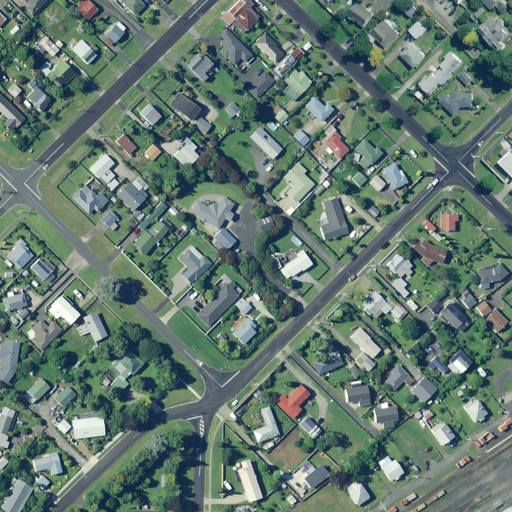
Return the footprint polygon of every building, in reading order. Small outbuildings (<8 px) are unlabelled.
[(46,0),(28,0),(25,4),(27,5),(24,10),(31,17),(46,0)] [(96,9),(85,0),(81,0),(73,9),(86,20),(96,9)] [(116,0),(133,15),(143,5),(138,1),(139,0),(116,0)] [(237,37),(258,17),(247,6),(250,3),(246,0),(238,0),(219,19),(237,37)] [(482,0),(482,1),(491,11),(496,6),(502,12),(510,4),(506,0),(482,0)] [(422,7),(417,2),(412,7),(411,6),(405,12),(411,18),(422,7)] [(373,14),(358,3),(348,16),(364,27),(373,14)] [(484,13),(480,8),(470,16),(475,21),(484,13)] [(497,22),(492,17),(478,30),(499,51),(511,37),(511,33),(499,20),(497,22)] [(399,35),(385,20),(367,37),(373,44),(378,40),(386,48),(399,35)] [(427,30),(419,22),(409,31),(417,39),(427,30)] [(83,30),(78,25),(75,28),(80,34),(83,30)] [(101,40),(108,47),(112,43),(113,44),(123,33),(114,25),(104,35),(105,36),(101,40)] [(221,39),(221,47),(217,52),(224,60),(225,59),(232,65),(239,59),(243,63),(250,55),(224,29),(217,35),(221,39)] [(283,54),(264,34),(254,43),(273,64),(283,54)] [(76,54),(71,59),(78,66),(83,61),(85,64),(90,60),(89,59),(96,52),(83,38),(71,50),(76,54)] [(57,50),(46,39),(35,49),(41,54),(44,51),(51,57),(57,50)] [(418,51),(410,44),(405,48),(406,50),(401,55),(414,68),(426,56),(419,50),(418,51)] [(302,55),(295,48),(283,60),(290,67),(302,55)] [(440,65),(443,68),(440,71),(439,70),(428,80),(425,78),(419,84),(430,94),(441,83),(442,85),(452,75),(451,73),(461,62),(451,52),(445,58),(446,59),(440,65)] [(200,61),(195,55),(184,65),(201,82),(206,78),(202,74),(212,64),(205,57),(200,61)] [(75,74),(61,60),(45,76),(57,88),(61,83),(63,85),(75,74)] [(37,70),(44,76),(48,72),(46,69),(49,66),(45,62),(37,70)] [(287,72),(282,67),(278,70),(283,75),(287,72)] [(297,74),(293,70),(283,81),(288,86),(282,92),(292,101),(310,83),(299,72),(297,74)] [(473,80),(464,71),(458,77),(467,86),(473,80)] [(274,82),(264,72),(245,90),(255,100),(274,82)] [(41,89),(32,80),(27,85),(32,91),(26,98),(40,111),(50,101),(39,90),(41,89)] [(20,91),(13,84),(6,91),(13,98),(20,91)] [(472,93),(458,93),(451,99),(447,95),(440,101),(452,115),(462,108),(473,108),(472,93)] [(189,121),(194,114),(198,109),(177,94),(168,106),(189,121)] [(16,112),(0,96),(0,113),(6,120),(1,124),(9,132),(14,127),(15,128),(24,119),(17,111),(16,112)] [(322,107),(313,97),(303,107),(319,123),(332,110),(325,104),(322,107)] [(237,109),(231,103),(224,110),(229,115),(237,109)] [(161,118),(147,105),(138,114),(152,127),(161,118)] [(287,117),(278,108),(271,116),(279,124),(287,117)] [(206,123),(199,117),(192,126),(204,134),(215,120),(210,117),(206,123)] [(281,150),(259,127),(248,138),(271,160),(281,150)] [(339,138),(330,128),(324,133),(328,138),(322,143),(326,149),(324,150),(328,154),(330,153),(336,159),(346,151),(337,140),(339,138)] [(309,140),(298,130),(292,137),(302,147),(309,140)] [(134,148),(122,135),(114,142),(127,155),(134,148)] [(364,170),(380,153),(375,148),(373,150),(364,140),(354,150),(362,158),(357,163),(364,170)] [(195,148),(191,143),(187,147),(185,144),(173,156),(186,169),(198,157),(192,151),(195,148)] [(160,152),(152,145),(144,154),(151,161),(160,152)] [(511,152),(507,147),(501,153),(505,157),(499,163),(511,176),(511,152)] [(335,164),(324,152),(315,160),(326,173),(335,164)] [(113,163),(104,154),(88,170),(97,179),(99,177),(105,184),(113,176),(106,170),(113,163)] [(284,157),(276,165),(280,169),(288,161),(284,157)] [(306,170),(297,162),(282,178),(286,182),(288,180),(293,185),(285,194),(295,203),(313,185),(302,174),(306,170)] [(397,172),(393,164),(381,170),(391,190),(406,183),(400,170),(397,172)] [(365,180),(358,173),(351,180),(358,187),(365,180)] [(131,183),(137,190),(140,188),(143,191),(148,186),(138,176),(131,183)] [(384,184),(375,176),(368,183),(377,192),(384,184)] [(117,184),(113,179),(104,188),(108,193),(117,184)] [(137,192),(127,183),(115,195),(131,211),(146,196),(140,189),(137,192)] [(99,193),(95,196),(90,192),(84,185),(70,198),(87,215),(92,209),(96,212),(107,201),(99,193)] [(322,191),(318,187),(312,192),(316,197),(322,191)] [(233,204),(222,197),(216,207),(208,201),(205,207),(196,201),(189,212),(199,219),(198,220),(203,224),(204,222),(217,230),(223,219),(227,222),(232,214),(228,211),(233,204)] [(346,232),(335,199),(322,203),(327,218),(317,221),(323,239),(346,232)] [(177,212),(171,206),(167,211),(173,216),(177,212)] [(378,213),(372,207),(367,212),(374,218),(378,213)] [(117,218),(110,210),(100,220),(111,232),(116,226),(113,223),(117,218)] [(457,221),(457,215),(439,215),(439,231),(452,231),(452,221),(457,221)] [(170,226),(161,218),(150,230),(141,221),(136,226),(143,232),(130,246),(142,256),(170,226)] [(420,225),(437,243),(441,239),(433,231),(434,229),(425,220),(420,225)] [(222,229),(211,240),(223,253),(235,241),(222,229)] [(24,244),(19,239),(12,247),(14,249),(5,257),(18,270),(31,256),(22,247),(24,244)] [(348,242),(345,239),(340,245),(344,248),(348,242)] [(439,264),(444,252),(427,245),(420,239),(411,249),(421,258),(419,261),(426,266),(432,261),(439,264)] [(295,255),(291,249),(285,254),(290,261),(278,270),(285,280),(301,270),(302,271),(311,265),(301,251),(295,255)] [(198,260),(188,250),(178,259),(187,269),(181,276),(189,285),(210,265),(202,257),(198,260)] [(278,262),(273,253),(268,256),(273,265),(278,262)] [(408,270),(411,267),(398,253),(386,266),(398,278),(403,273),(407,277),(411,273),(408,270)] [(30,268),(42,281),(43,280),(47,284),(55,276),(38,259),(30,268)] [(506,273),(498,264),(476,269),(480,290),(488,288),(487,284),(507,279),(506,273)] [(390,284),(402,297),(407,293),(402,288),(405,286),(398,278),(390,284)] [(237,296),(224,284),(214,294),(215,296),(195,316),(206,327),(237,296)] [(475,304),(464,289),(459,293),(464,299),(461,301),(467,310),(475,304)] [(382,301),(371,291),(363,298),(365,300),(360,305),(374,318),(381,312),(384,315),(388,311),(398,321),(406,313),(397,304),(395,306),(386,297),(382,301)] [(6,293),(7,298),(1,300),(5,312),(25,306),(21,294),(13,296),(12,292),(6,293)] [(71,304),(61,295),(46,311),(54,319),(58,316),(67,324),(77,314),(69,306),(71,304)] [(251,308),(244,301),(236,308),(244,315),(251,308)] [(439,308),(433,301),(426,307),(432,314),(439,308)] [(490,312),(482,302),(475,308),(495,333),(507,324),(494,308),(490,312)] [(469,322),(448,304),(438,315),(459,333),(469,322)] [(27,314),(23,310),(16,316),(20,320),(27,314)] [(106,336),(94,312),(81,318),(84,325),(75,329),(79,336),(88,332),(93,342),(106,336)] [(257,330),(244,316),(238,322),(241,324),(231,334),(241,345),(257,330)] [(47,326),(40,320),(29,330),(26,333),(28,340),(33,338),(37,342),(33,345),(40,352),(61,331),(51,321),(47,326)] [(370,338),(359,328),(349,338),(370,359),(379,350),(368,340),(370,338)] [(0,346),(0,380),(5,384),(15,368),(18,342),(3,340),(2,346),(0,346)] [(125,350),(108,368),(117,377),(110,385),(118,394),(128,384),(123,379),(139,364),(125,350)] [(470,362),(458,350),(447,362),(449,364),(446,367),(457,377),(470,362)] [(340,365),(335,352),(311,363),(316,375),(340,365)] [(373,365),(362,353),(354,360),(366,372),(373,365)] [(402,358),(397,363),(404,370),(410,365),(402,358)] [(447,370),(435,358),(426,366),(431,371),(435,367),(442,375),(447,370)] [(383,383),(392,392),(402,381),(406,386),(412,380),(396,364),(388,372),(391,374),(383,383)] [(358,375),(353,366),(347,369),(353,378),(358,375)] [(109,382),(104,378),(100,383),(104,387),(109,382)] [(48,389),(40,379),(22,396),(31,405),(48,389)] [(359,387),(359,382),(349,384),(350,388),(344,389),(346,404),(357,402),(358,407),(368,405),(366,386),(359,387)] [(308,394),(299,385),(285,399),(281,394),(273,402),(291,419),(300,410),(296,407),(308,394)] [(76,395),(67,386),(53,399),(62,408),(76,395)] [(323,399),(315,390),(311,394),(318,403),(323,399)] [(476,421),(478,423),(483,419),(481,417),(485,414),(474,398),(462,407),(473,423),(476,421)] [(278,435),(267,407),(259,410),(265,427),(252,431),(256,443),(278,435)] [(396,421),(394,407),(372,411),(375,424),(381,423),(382,429),(393,427),(392,421),(396,421)] [(13,411),(2,408),(0,414),(0,446),(6,449),(8,443),(3,441),(13,411)] [(431,415),(427,410),(421,414),(423,417),(421,418),(423,421),(431,415)] [(93,420),(92,413),(78,414),(79,420),(71,421),(73,440),(103,436),(101,419),(93,420)] [(69,427),(62,420),(56,427),(63,433),(69,427)] [(453,438),(442,421),(429,430),(440,447),(453,438)] [(505,428),(502,424),(497,428),(500,433),(505,428)] [(482,435),(476,439),(480,446),(487,441),(482,435)] [(61,473),(55,452),(47,455),(48,457),(32,461),(35,472),(48,468),(50,475),(61,473)] [(389,462),(386,457),(377,463),(389,482),(402,474),(393,460),(389,462)] [(260,498),(247,460),(239,463),(241,469),(236,470),(247,503),(260,498)] [(327,476),(319,466),(302,479),(310,489),(327,476)] [(49,482),(42,476),(34,484),(41,490),(49,482)] [(166,476),(159,476),(158,489),(166,490),(166,476)] [(18,511),(31,488),(13,478),(10,484),(13,486),(0,510),(4,511),(18,511)] [(368,498),(358,484),(357,485),(354,482),(353,483),(350,480),(341,486),(356,507),(368,498)] [(295,501),(290,496),(286,499),(290,505),(295,501)]
